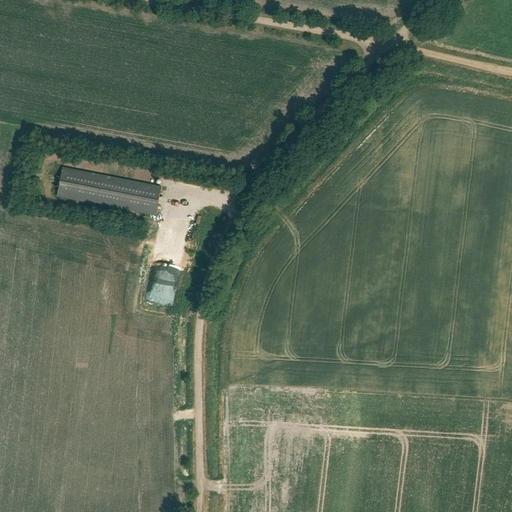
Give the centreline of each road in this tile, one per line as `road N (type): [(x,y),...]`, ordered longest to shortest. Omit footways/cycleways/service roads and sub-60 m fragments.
road 1 (track): [(193,511),(192,302),(204,246),(224,215),(277,146),(385,43),(511,69)]
road 2 (unclassified): [(153,0),(385,43),(421,0)]
